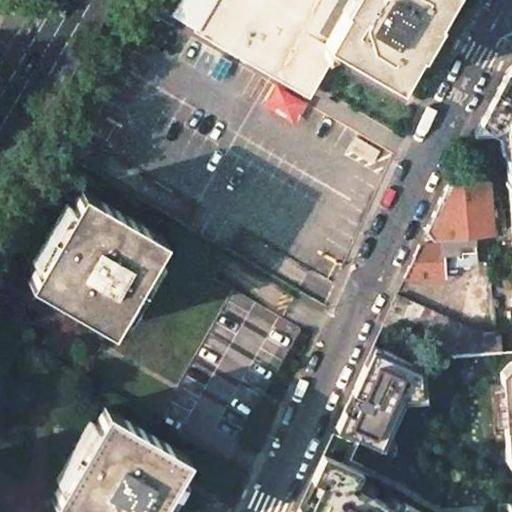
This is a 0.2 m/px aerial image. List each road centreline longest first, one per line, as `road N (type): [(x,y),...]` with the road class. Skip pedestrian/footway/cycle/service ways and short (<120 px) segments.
road 1 (residential): [(495,13),(262,511)]
road 2 (tertiary): [(0,123),(74,0)]
